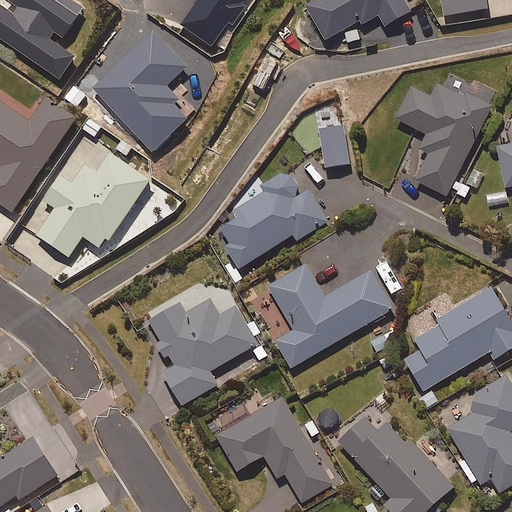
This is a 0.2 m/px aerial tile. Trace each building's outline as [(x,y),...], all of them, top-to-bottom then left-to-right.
[(87,11),(70,0),(10,0),(0,16),(0,38),(64,82),(78,59),(52,42),(57,35),(67,42),(87,11)] [(202,0),(186,29),(218,47),(231,25),(235,28),(251,0),(202,0)] [(490,0),(448,0),(450,20),(492,17),(490,0)] [(443,81),(437,94),(418,84),(399,122),(427,136),(421,148),(432,154),(416,186),(448,201),(495,108),(443,81)] [(33,125),(0,101),(0,169),(1,170),(0,171),(0,203),(15,215),(81,123),(50,101),(33,125)] [(352,167),(347,129),(323,133),(328,170),(352,167)] [(511,145),(501,148),(510,190),(511,189),(511,145)] [(155,184),(114,156),(100,176),(88,168),(75,186),(62,178),(26,229),(71,260),(86,239),(106,253),(155,184)] [(302,198),(287,174),(267,188),(272,195),(216,232),(242,271),(295,236),(299,242),(329,222),(310,193),(302,198)] [(328,300),(309,267),(271,289),(296,332),(278,343),(294,369),(395,311),(374,273),(328,300)] [(511,353),(511,318),(494,290),(438,324),(441,329),(418,342),(423,351),(406,362),(425,394),(492,354),(498,363),(511,353)] [(223,318),(213,302),(190,316),(184,307),(149,328),(164,352),(155,358),(184,407),(219,385),(212,373),(259,345),(238,309),(223,318)] [(511,382),(510,379),(478,399),(478,415),(450,432),(483,486),(494,479),(503,495),(511,489),(511,382)] [(335,486),(285,401),(221,438),(241,473),(266,458),(277,478),(285,473),(303,504),(335,486)] [(382,434),(369,421),(342,447),(392,500),(385,506),(390,511),(434,511),(458,490),(414,444),(410,447),(390,426),(382,434)] [(62,480),(36,441),(4,461),(0,454),(0,510),(11,504),(15,510),(62,480)]
